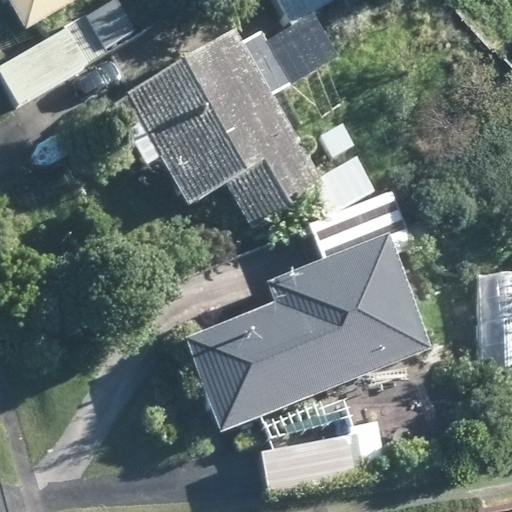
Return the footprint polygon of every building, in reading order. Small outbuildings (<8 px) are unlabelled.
[(11,0),(31,31),(84,0),(11,0)] [(306,20),(340,0),(281,0),(297,26),(306,20)] [(90,68),(94,67),(72,29),(4,69),(26,107),(90,68)] [(278,97),(297,87),(267,34),(248,46),(241,35),(194,63),(135,97),(119,107),(154,165),(167,158),(194,206),(231,185),(259,232),(311,201),(332,189),(326,179),(311,153),(278,97)] [(298,39),(293,53),(301,65),(315,62),(321,49),(312,38),(298,39)] [(429,354),(435,351),(392,241),(274,286),(282,307),(191,342),(227,432),(346,385),(429,354)] [(511,276),(479,276),(482,370),(511,369),(511,276)] [(274,495),(369,477),(362,437),(267,455),(274,495)]
